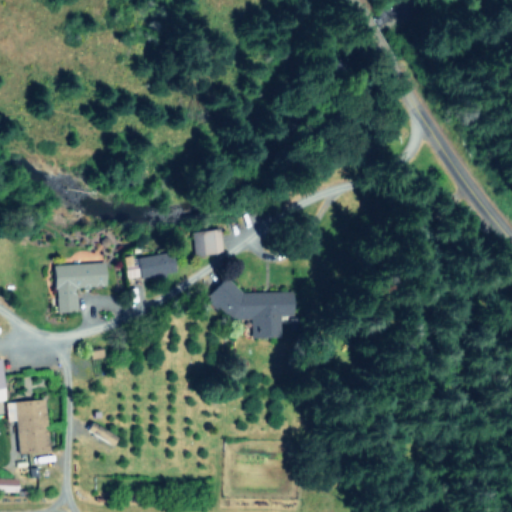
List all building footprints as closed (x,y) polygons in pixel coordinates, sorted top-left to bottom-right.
[(221,250),(216,226),(198,230),(203,254),(221,250)] [(172,271),(168,250),(134,256),(135,264),(125,266),(127,279),(172,271)] [(103,284),(101,261),(51,263),(53,311),(73,310),(72,286),(103,284)] [(291,288),(213,289),(214,316),(249,316),(249,336),(279,336),(279,314),(291,314),(291,288)] [(12,399),(15,451),(45,450),(42,397),(12,399)] [(0,477),(0,490),(14,491),(15,478),(0,477)]
